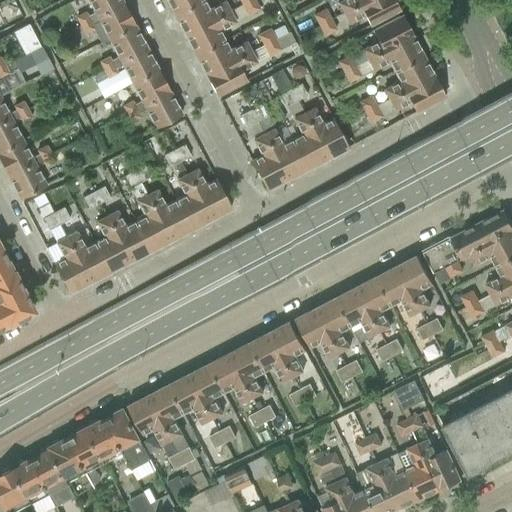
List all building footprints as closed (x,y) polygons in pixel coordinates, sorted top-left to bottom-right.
[(75,18),(79,26),(122,4),(119,0),(86,0),(93,13),(87,17),(85,13),(75,18)] [(164,0),(173,16),(203,0),(164,0)] [(173,16),(184,36),(230,12),(224,2),(209,10),(203,0),(173,16)] [(252,0),(241,6),(247,17),(259,11),(252,0)] [(342,0),(337,3),(342,14),(368,0),(342,0)] [(391,0),(368,0),(342,14),(348,25),(364,16),(368,25),(367,25),(368,27),(398,11),(391,0)] [(101,43),(107,40),(134,26),(122,4),(79,26),(84,34),(93,29),(101,43)] [(313,15),(319,26),(330,20),(324,9),(313,15)] [(184,36),(194,56),(225,40),(220,31),(235,23),(230,12),(184,36)] [(337,62),(343,73),(411,37),(401,16),(383,26),(371,32),(372,33),(377,41),(337,62)] [(330,20),(319,26),(324,37),(336,31),(330,20)] [(12,33),(23,55),(28,52),(39,46),(28,25),(12,33)] [(98,62),(103,71),(145,48),(134,26),(107,40),(116,57),(110,61),(108,57),(98,62)] [(282,26),(272,31),(276,39),(286,34),(282,26)] [(257,35),(263,46),(274,40),(268,29),(257,35)] [(274,40),(263,46),(268,57),(293,43),(288,33),(286,34),(276,39),(274,40)] [(367,60),(343,73),(349,83),(360,77),(372,71),(388,62),(393,72),(422,57),(411,37),(368,60),(367,60)] [(194,56),(205,76),(251,52),(245,41),(230,49),(225,40),(194,56)] [(28,52),(40,76),(41,76),(42,75),(52,70),(40,46),(39,46),(28,52)] [(121,66),(131,84),(157,71),(145,48),(103,71),(107,79),(117,73),(115,70),(121,66)] [(251,52),(205,76),(216,97),(246,81),(241,71),(256,63),(251,52)] [(382,89),(388,101),(433,77),(422,57),(393,72),(398,81),(382,89)] [(4,66),(0,67),(0,96),(24,84),(18,71),(9,76),(8,74),(4,66)] [(122,107),(126,115),(169,93),(157,71),(131,84),(140,102),(134,105),(132,101),(122,107)] [(433,77),(388,101),(394,111),(409,103),(414,113),(443,97),(433,77)] [(300,84),(289,90),(290,91),(291,93),(295,101),(306,96),(300,84)] [(289,90),(280,95),(286,107),(295,101),(291,93),(290,91),(289,90)] [(169,93),(126,115),(130,123),(140,118),(138,114),(144,110),(154,129),(180,115),(169,93)] [(359,102),(364,113),(376,107),(370,96),(359,102)] [(0,124),(27,110),(22,101),(12,106),(15,111),(8,114),(0,97),(0,124)] [(376,107),(364,113),(370,123),(381,117),(394,111),(388,101),(376,107)] [(260,105),(249,111),(255,122),(266,117),(260,105)] [(314,107),(302,114),(326,158),(347,147),(331,117),(330,118),(330,119),(322,123),(314,107)] [(0,124),(0,152),(22,141),(13,123),(19,119),(21,123),(31,118),(27,110),(0,124)] [(249,111),(240,116),(246,127),(255,122),(249,111)] [(300,134),(290,140),(306,169),(326,158),(302,114),(292,119),(300,134)] [(274,129),(262,136),(285,179),(306,169),(290,140),(282,144),(274,129)] [(285,179),(262,136),(253,140),(261,156),(250,161),(265,190),(285,179)] [(0,152),(0,162),(7,177),(50,155),(46,146),(36,151),(38,155),(31,158),(22,141),(0,152)] [(183,145),(173,150),(179,162),(182,160),(183,160),(189,157),(183,145)] [(173,150),(163,156),(169,167),(179,162),(173,150)] [(50,155),(7,177),(19,200),(46,186),(36,167),(42,163),(45,168),(54,163),(50,155)] [(143,166),(133,172),(138,183),(145,180),(145,179),(149,177),(143,166)] [(197,169),(186,175),(209,219),(230,208),(215,179),(205,185),(197,169)] [(133,172),(122,177),(128,188),(138,183),(133,172)] [(182,196),(173,201),(189,230),(209,219),(186,175),(174,181),(182,196)] [(103,187),(92,192),(98,204),(109,199),(103,187)] [(156,190),(145,195),(168,240),(189,230),(173,201),(164,205),(156,190)] [(92,192),(82,197),(88,209),(98,204),(92,192)] [(142,217),(133,221),(148,251),(168,240),(145,195),(134,201),(142,217)] [(62,208),(52,213),(58,225),(69,220),(62,208)] [(116,210),(105,216),(128,261),(148,251),(133,221),(124,226),(116,210)] [(494,215),(423,252),(434,273),(444,268),(450,278),(461,272),(456,261),(458,260),(458,261),(511,232),(511,227),(508,221),(503,210),(494,215)] [(52,213),(42,219),(48,230),(58,225),(52,213)] [(102,238),(93,242),(108,271),(128,261),(105,216),(94,222),(102,238)] [(75,232),(65,237),(88,282),(108,271),(93,242),(83,247),(75,232)] [(489,258),(494,268),(511,258),(511,232),(458,261),(468,256),(474,266),(489,258)] [(88,282),(65,237),(55,242),(63,258),(52,263),(68,293),(88,282)] [(0,250),(0,328),(33,312),(12,272),(11,273),(0,250)] [(416,255),(396,266),(420,312),(431,307),(422,290),(432,285),(416,255)] [(483,284),(489,295),(511,283),(511,258),(494,268),(499,276),(483,284)] [(396,266),(376,276),(391,307),(401,302),(409,318),(420,312),(396,266)] [(444,268),(434,273),(439,284),(450,278),(444,268)] [(376,276),(355,287),(379,333),(390,327),(382,312),(391,307),(376,276)] [(510,298),(511,301),(511,283),(489,295),(495,306),(510,298)] [(355,287),(335,297),(351,328),(361,323),(369,339),(379,333),(355,287)] [(459,297),(465,308),(477,302),(471,290),(459,297)] [(335,297),(315,308),(339,354),(350,349),(342,333),(351,328),(335,297)] [(477,302),(465,308),(471,319),(483,313),(477,302)] [(339,354),(315,308),(294,319),(310,349),(320,344),(329,360),(339,354)] [(437,319),(426,325),(432,336),(443,330),(437,319)] [(289,321),(269,332),(293,378),(304,372),(296,356),(303,352),(304,353),(305,352),(289,321)] [(432,336),(426,325),(415,331),(421,342),(432,336)] [(480,337),(486,348),(498,341),(492,331),(480,337)] [(269,332),(248,342),(264,373),(273,368),(282,384),(293,378),(269,332)] [(397,340),(386,346),(392,357),(403,351),(397,340)] [(498,341),(486,348),(492,360),(504,353),(498,341)] [(248,342),(228,353),(252,399),(264,393),(255,377),(264,373),(248,342)] [(392,357),(386,346),(375,351),(381,363),(392,357)] [(228,353),(208,363),(224,394),(233,389),(241,405),(252,399),(228,353)] [(356,361),(346,367),(351,378),(362,372),(356,361)] [(208,363),(188,374),(212,420),(223,414),(215,399),(224,394),(208,363)] [(351,378),(346,367),(335,372),(341,383),(351,378)] [(188,374),(168,384),(184,415),(193,410),(201,426),(212,420),(188,374)] [(414,381),(393,391),(401,409),(402,411),(423,401),(422,400),(421,397),(415,383),(414,381)] [(168,384),(148,395),(171,441),(183,435),(175,419),(184,415),(168,384)] [(310,385),(299,391),(305,402),(316,396),(310,385)] [(511,390),(441,428),(468,478),(511,453),(511,390)] [(305,402),(299,391),(289,396),(294,407),(305,402)] [(171,441),(148,395),(127,406),(143,437),(145,436),(144,435),(153,430),(161,446),(171,441)] [(269,406),(259,411),(264,422),(275,417),(269,406)] [(111,414),(103,418),(122,454),(132,472),(151,462),(132,427),(123,408),(120,409),(117,408),(112,411),(111,414)] [(264,422),(259,411),(248,417),(254,428),(264,422)] [(416,414),(405,419),(411,432),(422,427),(416,414)] [(87,426),(85,427),(104,464),(122,454),(103,418),(96,422),(93,421),(88,424),(87,426)] [(411,432),(405,419),(394,424),(400,437),(411,432)] [(74,433),(66,437),(85,473),(86,473),(91,484),(95,484),(97,483),(99,480),(100,477),(98,474),(96,472),(94,469),(104,464),(85,427),(83,428),(81,428),(75,430),(74,433)] [(229,427),(218,432),(224,443),(235,438),(229,427)] [(224,443),(218,432),(208,438),(214,449),(224,443)] [(376,433),(365,438),(371,451),(381,446),(376,433)] [(50,446),(48,447),(67,485),(68,484),(68,483),(86,473),(66,437),(59,441),(56,440),(51,443),(50,446)] [(371,451),(365,438),(353,443),(359,456),(371,451)] [(428,438),(417,443),(439,490),(460,480),(445,449),(435,454),(428,438)] [(405,449),(396,453),(403,469),(404,470),(405,473),(417,499),(438,490),(439,490),(417,443),(416,444),(405,449)] [(38,454),(31,458),(49,494),(67,485),(48,447),(39,451),(38,454)] [(184,464),(189,475),(190,477),(201,471),(194,459),(188,448),(178,453),(184,464)] [(334,452),(323,457),(329,470),(340,465),(334,452)] [(173,470),(184,464),(178,453),(167,459),(173,470)] [(262,456),(247,464),(254,480),(272,471),(265,455),(262,456)] [(329,470),(323,457),(312,462),(318,475),(329,470)] [(387,457),(376,462),(397,509),(417,499),(405,473),(404,470),(403,469),(394,473),(387,457)] [(14,467),(12,468),(30,504),(49,494),(31,458),(23,462),(20,461),(15,464),(14,467)] [(371,484),(362,488),(373,511),(390,511),(397,509),(376,462),(364,468),(371,484)] [(242,467),(224,475),(224,476),(225,477),(226,481),(229,479),(230,479),(240,474),(245,471),(243,468),(242,467)] [(15,511),(30,504),(12,468),(10,469),(8,468),(2,471),(1,473),(0,473),(0,502),(4,511),(9,508),(11,511),(15,511)] [(229,479),(226,481),(227,481),(230,488),(233,486),(234,486),(249,479),(248,478),(245,473),(245,471),(240,474),(230,479),(229,479)] [(201,472),(191,478),(194,485),(198,491),(208,486),(201,472)] [(191,478),(190,477),(189,475),(179,480),(184,490),(194,485),(191,478)] [(286,475),(276,480),(282,492),(292,487),(286,475)] [(346,476),(334,481),(348,511),(373,511),(362,488),(353,492),(346,476)] [(178,477),(166,483),(175,500),(186,494),(184,490),(179,480),(178,477)] [(348,511),(334,481),(323,487),(330,502),(320,507),(322,511),(348,511)] [(232,496),(225,482),(203,493),(210,507),(232,496)] [(142,492),(127,500),(132,511),(151,511),(153,511),(149,505),(142,492)] [(167,495),(149,505),(153,511),(152,511),(161,511),(171,508),(171,507),(173,506),(167,495)] [(304,511),(298,498),(287,503),(290,511),(316,511),(315,510),(310,511),(304,511)] [(276,511),(290,511),(287,503),(275,509),(276,511)]
